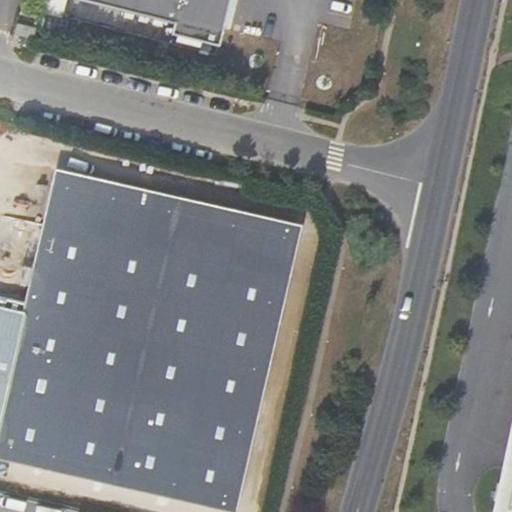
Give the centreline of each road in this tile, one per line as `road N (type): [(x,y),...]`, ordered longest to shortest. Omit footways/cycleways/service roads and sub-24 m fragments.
road 1 (residential): [(0,75),(439,187)]
road 2 (residential): [(355,511),(439,187)]
road 3 (residential): [(439,187),(477,0)]
